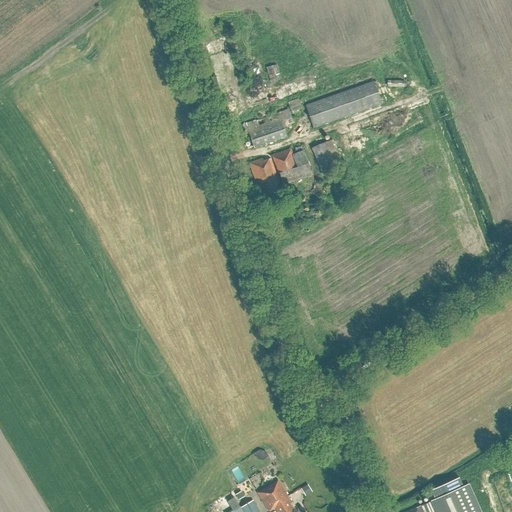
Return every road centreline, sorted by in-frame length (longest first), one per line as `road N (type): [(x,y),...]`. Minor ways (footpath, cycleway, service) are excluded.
road 1 (tertiary): [(339,394),(303,397),(295,382),(166,0)]
road 2 (tertiary): [(339,394),(348,375),(511,270)]
road 3 (tertiary): [(360,511),(365,491),(339,394)]
